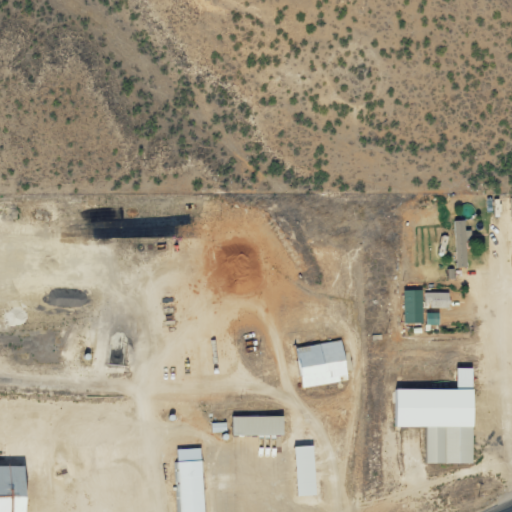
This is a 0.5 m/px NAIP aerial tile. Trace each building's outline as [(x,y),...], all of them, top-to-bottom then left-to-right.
[(467,265),(466,240),(471,240),(471,229),(465,229),(465,219),(454,219),(456,266),(467,265)] [(423,322),(422,289),(403,289),(404,322),(423,322)] [(449,306),(450,292),(425,291),(425,305),(449,306)] [(297,345),(301,386),(341,382),(340,379),(347,378),(344,340),(297,345)] [(426,425),(427,462),(474,462),(473,367),(457,367),(457,387),(396,387),(396,426),(426,425)] [(233,416),(233,434),(283,433),(283,415),(233,416)] [(295,445),(297,495),(317,494),(315,444),(295,445)] [(204,511),(202,447),(177,448),(177,461),(179,511),(204,511)] [(27,511),(27,465),(0,464),(0,511),(27,511)]
